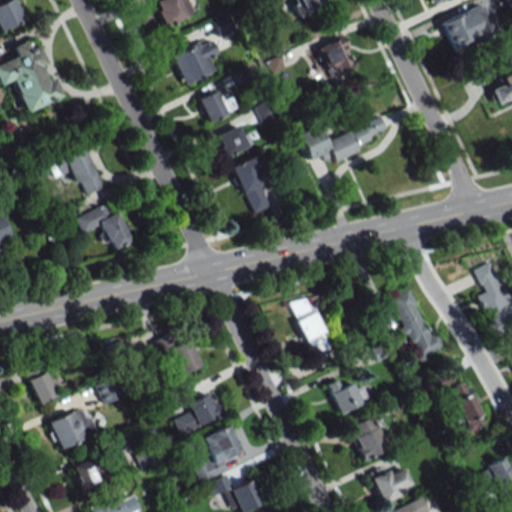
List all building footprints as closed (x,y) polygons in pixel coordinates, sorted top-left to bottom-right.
[(3,0),(0,1),(0,29),(21,22),(13,0),(3,0)] [(191,13),(184,0),(153,0),(151,1),(162,26),(191,13)] [(326,1),(325,0),(290,0),(298,15),(326,1)] [(437,22),(449,51),(496,30),(483,1),(437,22)] [(314,47),(326,76),(352,65),(339,36),(314,47)] [(180,84),(210,71),(205,59),(214,55),(207,38),(167,54),(180,84)] [(58,97),(50,77),(44,79),(39,64),(42,63),(35,44),(26,47),(24,40),(7,46),(11,58),(0,61),(0,83),(9,80),(21,111),(58,97)] [(511,72),(485,84),(494,106),(511,97),(511,72)] [(218,101),(213,90),(194,99),(205,122),(233,108),(228,96),(218,101)] [(273,115),(265,99),(250,106),(258,122),(273,115)] [(321,140),(316,126),(295,134),(305,160),(319,154),(322,161),(385,136),(378,117),(321,140)] [(249,144),(240,123),(212,135),(222,157),(249,144)] [(79,195),(99,187),(83,147),(51,160),(57,174),(68,169),(79,195)] [(228,166),(247,214),(268,205),(248,158),(228,166)] [(73,217),(80,233),(95,227),(102,242),(106,240),(110,249),(129,241),(117,211),(106,215),(102,205),(73,217)] [(0,242),(10,238),(1,214),(0,214),(0,242)] [(480,293),(475,295),(489,328),(511,319),(488,262),(471,269),(480,293)] [(427,335),(406,287),(387,296),(416,360),(441,349),(434,332),(427,335)] [(288,303),(306,355),(328,347),(310,295),(288,303)] [(196,366),(180,328),(149,341),(156,359),(168,354),(177,375),(196,366)] [(511,333),(497,341),(511,370),(511,333)] [(36,404),(58,393),(42,360),(21,371),(36,404)] [(92,386),(101,404),(119,395),(110,377),(92,386)] [(322,385),(337,413),(366,399),(356,380),(337,389),(332,380),(322,385)] [(463,380),(443,390),(462,433),(482,424),(463,380)] [(218,415),(207,391),(193,398),(188,388),(177,393),(186,411),(170,419),(177,434),(218,415)] [(93,433),(82,406),(46,421),(57,448),(93,433)] [(344,426),(359,460),(384,449),(369,416),(344,426)] [(237,451),(226,425),(192,440),(196,449),(202,447),(207,458),(190,465),(197,481),(223,470),(219,459),(237,451)] [(107,480),(95,454),(68,466),(80,492),(107,480)] [(479,468),(497,511),(508,511),(511,510),(511,482),(501,458),(479,468)] [(365,475),(380,503),(410,487),(400,468),(390,473),(385,465),(365,475)] [(236,511),(260,503),(250,478),(228,487),(223,474),(202,483),(208,497),(220,492),(226,507),(233,505),(235,511),(236,511)] [(129,495),(116,500),(113,495),(85,506),(86,511),(129,511),(135,510),(129,495)] [(385,511),(425,511),(418,497),(385,511)]
